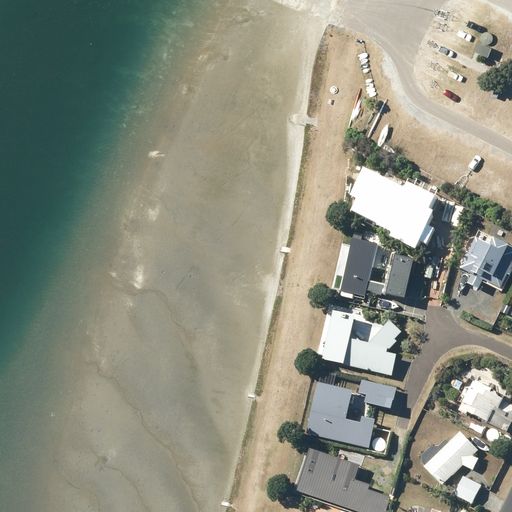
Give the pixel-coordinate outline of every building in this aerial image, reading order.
[(482,46),(483,43),(479,41),(475,50),(480,52),(482,46)] [(480,52),(487,55),(491,46),(483,43),(482,46),(480,52)] [(399,232),(397,236),(415,246),(428,219),(424,217),(432,200),(423,196),(426,189),(416,183),(412,190),(410,189),(407,195),(369,176),(367,179),(365,178),(357,193),(364,196),(356,211),(399,232)] [(465,253),(458,267),(471,273),(466,283),(478,288),(482,280),(500,289),(507,274),(510,275),(511,270),(511,247),(478,231),(467,254),(465,253)] [(407,296),(415,261),(396,256),(389,286),(369,281),(377,245),(361,241),(362,237),(354,235),(341,290),(365,296),(366,291),(372,292),(371,293),(381,296),(382,294),(387,295),(388,291),(407,296)] [(370,346),(360,344),(350,334),(353,320),(346,318),(346,317),(346,316),(341,315),(335,313),(325,359),(343,363),(343,362),(390,373),(394,357),(381,354),(381,350),(385,351),(394,342),(392,339),(399,332),(391,324),(370,346)] [(467,412),(506,432),(511,419),(511,405),(501,400),(506,390),(497,386),(494,392),(469,379),(458,401),(461,403),(458,410),(465,414),(467,412)] [(359,393),(366,395),(364,403),(391,410),(396,388),(362,380),(359,393)] [(318,383),(307,434),(369,448),(375,420),(362,417),(360,423),(345,420),(352,391),(318,383)] [(476,424),(473,430),(480,434),(483,428),(476,424)] [(423,464),(422,465),(440,484),(462,463),(472,467),(477,458),(470,455),(477,448),(459,429),(447,441),(444,438),(438,444),(429,444),(420,453),(420,461),(423,464)] [(315,495),(364,511),(374,511),(381,492),(362,485),(359,492),(351,489),(356,473),(333,465),(326,485),(320,482),(315,495)] [(480,485),(463,476),(454,494),(471,503),(480,485)]
